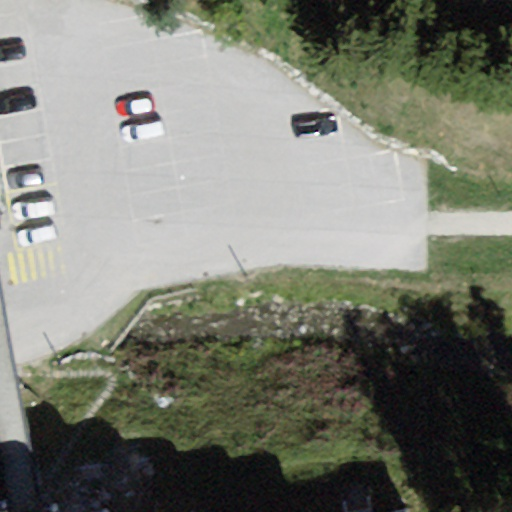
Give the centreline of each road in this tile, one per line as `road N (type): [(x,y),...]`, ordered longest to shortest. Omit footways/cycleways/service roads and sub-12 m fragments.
road 1 (residential): [(25,0),(69,21),(113,268)]
road 2 (residential): [(113,268),(393,220)]
road 3 (residential): [(0,334),(37,327),(113,268)]
